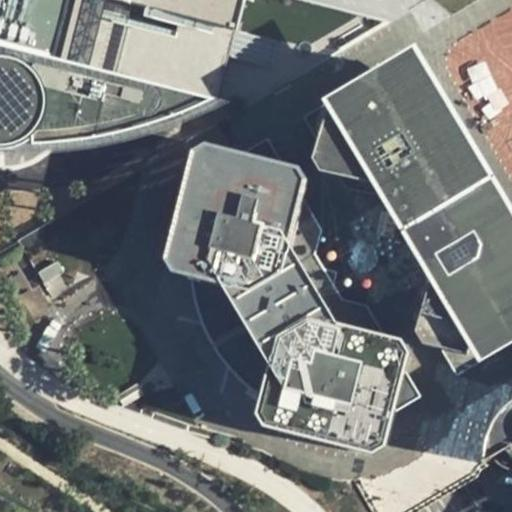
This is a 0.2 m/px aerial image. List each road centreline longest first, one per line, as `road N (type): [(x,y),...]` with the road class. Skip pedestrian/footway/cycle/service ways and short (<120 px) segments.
road 1 (unknown): [(462,414),(258,119)]
road 2 (unclassified): [(234,511),(169,462),(26,387),(0,363)]
